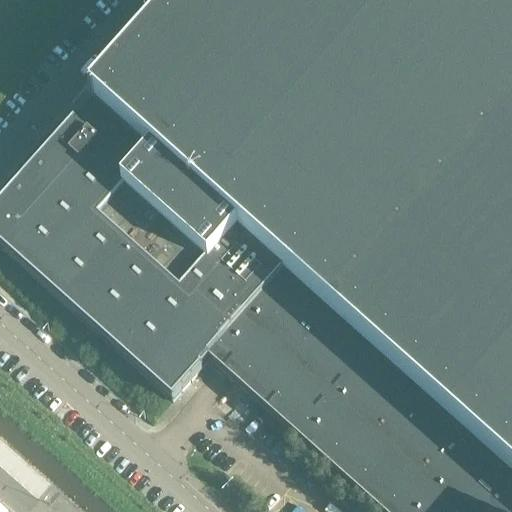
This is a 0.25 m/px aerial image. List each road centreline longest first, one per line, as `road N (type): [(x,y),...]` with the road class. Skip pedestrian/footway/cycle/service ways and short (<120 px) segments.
road 1 (unclassified): [(0,326),(209,511)]
road 2 (unclassified): [(141,0),(0,159)]
